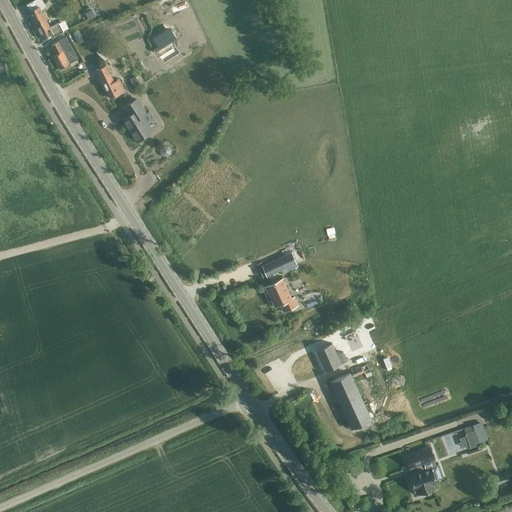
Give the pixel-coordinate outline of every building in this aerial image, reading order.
[(42,40),(53,35),(54,37),(63,33),(59,24),(50,28),(39,6),(28,12),(42,40)] [(58,69),(76,60),(72,53),(74,52),(66,38),(51,46),(55,55),(52,57),(58,69)] [(117,91),(122,88),(118,79),(113,81),(106,65),(95,70),(108,98),(112,96),(113,99),(117,97),(116,95),(119,94),(117,91)] [(85,75),(90,72),(87,66),(82,69),(85,75)] [(123,119),(136,141),(151,131),(141,116),(145,113),(136,99),(126,105),(132,113),(123,119)] [(296,263),(291,252),(262,265),(267,276),(296,263)] [(283,312),(298,305),(294,297),(291,298),(282,278),(265,286),(274,307),(280,304),(283,312)] [(350,350),(362,345),(355,330),(343,336),(350,350)] [(343,354),(347,351),(344,345),(345,344),(343,339),(337,342),(343,354)] [(324,371),(341,364),(332,343),(315,351),(324,371)] [(366,377),(371,375),(366,364),(351,371),(353,377),(363,372),(366,377)] [(390,393),(399,389),(390,367),(380,372),(390,393)] [(351,429),(371,419),(350,373),(330,382),(351,429)] [(466,434),(470,447),(478,445),(474,431),(466,434)] [(433,485),(436,484),(430,467),(424,469),(422,463),(434,459),(429,446),(405,455),(409,468),(416,465),(418,471),(408,475),(414,491),(417,490),(418,494),(434,488),(433,485)] [(491,486),(508,480),(507,474),(489,480),(491,486)]
